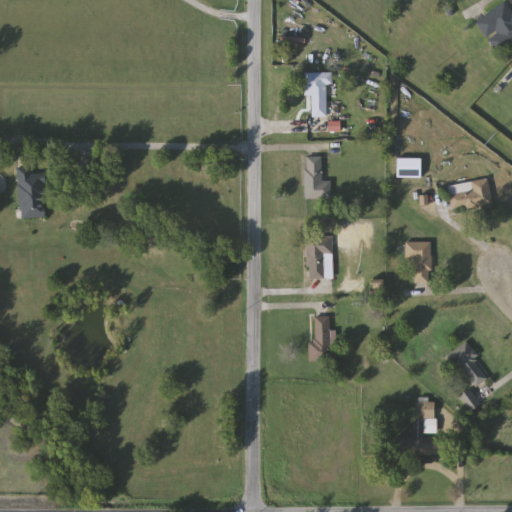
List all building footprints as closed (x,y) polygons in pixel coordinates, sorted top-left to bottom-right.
[(511,9),(511,41),(494,51),(477,19),(508,2),(511,9)] [(329,73),(329,118),(313,118),(313,96),(305,96),(305,73),(329,73)] [(332,181),(332,198),(306,199),(305,157),(322,157),(323,182),(332,181)] [(19,166),(33,165),(33,174),(45,174),(48,217),(22,219),(19,166)] [(493,205),(452,211),(448,186),(489,179),(493,205)] [(307,236),(332,236),(332,279),(307,279),(307,236)] [(406,259),(406,242),(432,242),(432,283),(416,283),(416,259),(406,259)] [(315,317),(334,317),(334,361),(310,361),(310,340),(315,340),(315,317)] [(489,378),(476,388),(449,355),(467,341),(480,356),(474,360),(489,378)] [(461,397),(471,390),(481,405),(471,412),(461,397)] [(446,455),(412,455),(413,401),(436,401),(436,418),(424,418),(424,438),(446,438),(446,455)]
